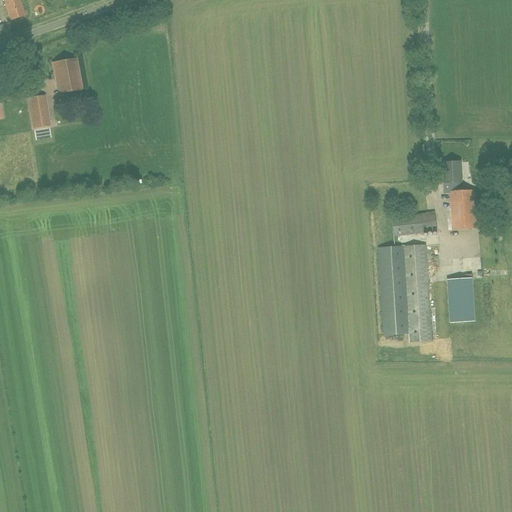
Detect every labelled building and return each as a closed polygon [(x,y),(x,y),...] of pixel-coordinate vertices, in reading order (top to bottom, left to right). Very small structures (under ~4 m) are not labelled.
[(11,21),(25,16),(19,0),(9,0),(4,2),(11,21)] [(59,94),(82,90),(76,59),(53,64),(59,94)] [(50,126),(45,97),(29,100),(34,129),(50,126)] [(453,231),(478,229),(475,191),(461,191),(461,183),(462,183),(461,163),(445,164),(446,184),(452,183),(452,192),(450,192),(453,231)] [(437,232),(434,213),(392,218),(395,237),(437,232)] [(431,342),(426,246),(378,249),(383,336),(408,334),(409,343),(431,342)] [(474,249),(474,257),(489,256),(489,248),(474,249)] [(474,265),(500,264),(500,257),(474,258),(474,265)] [(490,275),(489,265),(474,266),(475,276),(490,275)] [(450,323),(474,321),(472,279),(448,281),(450,323)]
